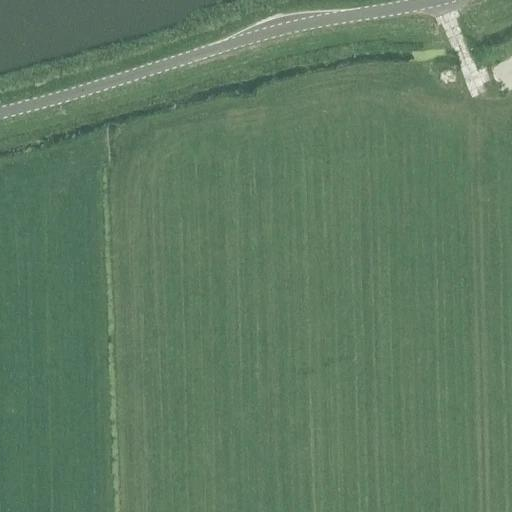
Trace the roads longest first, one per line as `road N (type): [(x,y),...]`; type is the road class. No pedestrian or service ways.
road 1 (unclassified): [(0,111),(305,26),(463,0)]
road 2 (track): [(484,117),(436,114),(374,96),(35,165)]
road 3 (track): [(496,511),(495,154),(474,82)]
road 4 (track): [(144,143),(128,180),(142,511)]
